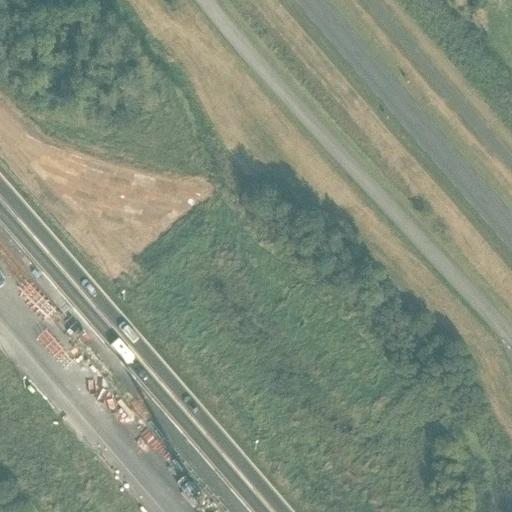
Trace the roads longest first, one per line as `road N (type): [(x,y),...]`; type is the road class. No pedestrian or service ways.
road 1 (unclassified): [(511,337),(202,0)]
road 2 (motorway): [(258,511),(0,215)]
road 3 (tertiary): [(511,235),(309,0)]
road 4 (motorway): [(0,288),(194,511)]
